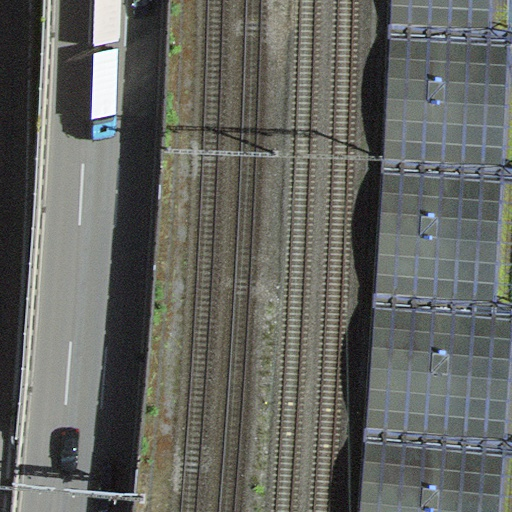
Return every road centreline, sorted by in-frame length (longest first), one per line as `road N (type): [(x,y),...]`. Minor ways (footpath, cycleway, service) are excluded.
road 1 (motorway): [(109,0),(74,511)]
road 2 (motorway): [(433,441),(378,0)]
road 3 (motorway): [(433,441),(444,0)]
road 4 (motorway): [(6,0),(0,258)]
